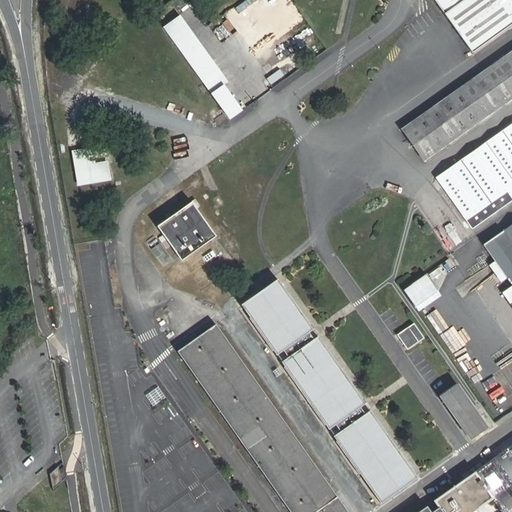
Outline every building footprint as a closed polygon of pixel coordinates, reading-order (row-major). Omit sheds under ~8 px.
[(511,0),(433,0),(469,51),(511,20),(511,0)] [(511,37),(399,115),(422,149),(511,86),(511,37)] [(511,119),(437,171),(471,220),(511,192),(511,119)] [(88,153),(77,154),(82,183),(112,179),(109,164),(91,167),(88,153)] [(213,237),(190,204),(156,228),(178,262),(213,237)] [(511,216),(480,238),(511,283),(511,216)] [(382,504),(417,481),(274,278),(243,299),(382,504)] [(175,348),(287,511),(344,511),(214,321),(175,348)] [(416,325),(399,335),(409,351),(426,341),(416,325)] [(456,383),(437,396),(468,442),(487,429),(456,383)] [(511,511),(511,433),(430,490),(435,498),(428,503),(422,495),(397,511),(511,511)]
